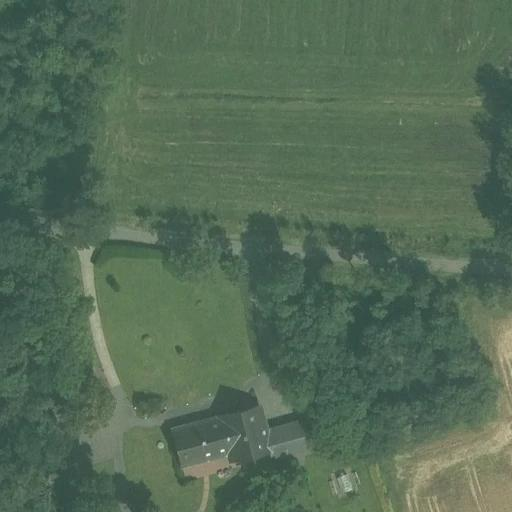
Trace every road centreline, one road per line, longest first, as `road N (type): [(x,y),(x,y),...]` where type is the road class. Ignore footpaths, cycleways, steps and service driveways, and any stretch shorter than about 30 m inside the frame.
road 1 (unclassified): [(0,214),(338,274),(511,281)]
road 2 (unknown): [(53,223),(144,442)]
